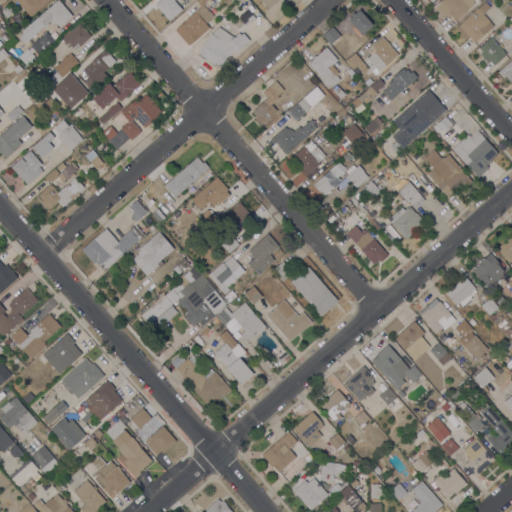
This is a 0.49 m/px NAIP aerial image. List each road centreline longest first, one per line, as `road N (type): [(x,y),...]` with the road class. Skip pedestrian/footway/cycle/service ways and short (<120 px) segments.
road 1 (residential): [(511,189),(145,511)]
road 2 (residential): [(378,307),(105,0)]
road 3 (residential): [(273,511),(0,208)]
road 4 (residential): [(326,0),(40,253)]
road 5 (residential): [(511,139),(393,0)]
